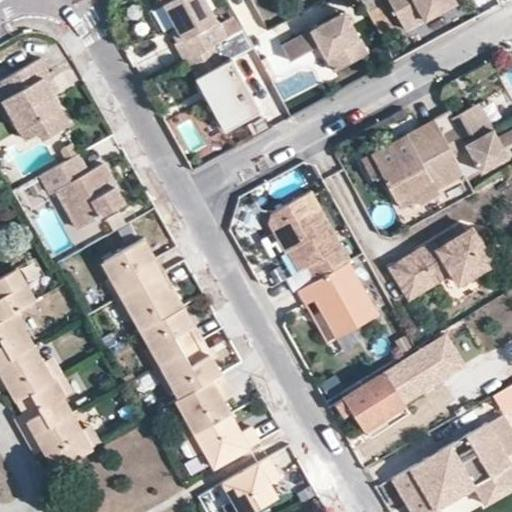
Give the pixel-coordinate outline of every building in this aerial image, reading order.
[(185,59),(211,45),(227,36),(207,0),(163,0),(177,25),(183,36),(177,39),(173,41),(183,59),(185,59)] [(392,0),(407,27),(458,0),(392,0)] [(347,10),(338,14),(344,25),(353,21),(347,10)] [(338,14),(320,24),(322,29),(315,32),(313,28),(282,44),(291,60),(323,43),(335,66),(369,48),(353,21),(344,25),(338,14)] [(320,24),(313,28),(315,32),(322,29),(320,24)] [(171,28),(177,39),(183,36),(177,25),(171,28)] [(253,47),(242,28),(227,36),(211,45),(221,64),(231,59),(253,47)] [(221,64),(211,45),(185,59),(222,129),(258,110),(231,59),(221,64)] [(39,60),(0,83),(0,85),(7,99),(4,102),(15,121),(28,143),(47,133),(51,137),(71,126),(52,94),(42,78),(47,75),(39,60)] [(57,91),(47,75),(42,78),(52,94),(57,91)] [(7,99),(0,85),(0,108),(9,124),(15,121),(4,102),(7,99)] [(494,125),(480,98),(471,103),(486,130),(494,125)] [(435,115),(455,152),(469,144),(482,168),(511,151),(511,126),(499,134),(494,125),(486,130),(471,103),(452,113),(450,107),(435,115)] [(455,152),(435,115),(417,125),(422,135),(413,140),(408,130),(361,155),(372,176),(382,170),(401,205),(419,196),(414,187),(432,177),(437,186),(456,176),(449,164),(459,159),(455,152)] [(422,135),(417,125),(408,130),(413,140),(422,135)] [(80,152),(73,157),(83,176),(91,172),(80,152)] [(73,157),(46,173),(57,192),(63,189),(84,226),(127,201),(106,163),(91,172),(83,176),(73,157)] [(465,171),(459,159),(449,164),(456,176),(465,171)] [(437,186),(432,177),(414,187),(419,196),(422,202),(440,192),(437,186)] [(351,258),(313,188),(274,209),(267,218),(285,250),(287,249),(292,246),(303,266),(309,263),(316,277),(349,259),(351,258)] [(467,227),(462,219),(390,263),(409,294),(452,268),(459,280),(494,258),(473,223),(467,227)] [(107,261),(118,278),(121,277),(130,293),(168,272),(149,238),(107,261)] [(303,266),(292,246),(287,249),(298,269),(303,266)] [(378,313),(349,259),(316,277),(297,288),(304,303),(313,298),(335,337),(378,313)] [(19,267),(16,269),(24,285),(28,282),(19,267)] [(16,269),(0,279),(0,289),(4,296),(0,298),(0,321),(21,310),(28,306),(39,300),(28,282),(24,285),(16,269)] [(168,272),(130,293),(139,308),(135,310),(145,328),(187,305),(168,272)] [(121,277),(118,278),(111,282),(120,298),(130,293),(121,277)] [(139,308),(130,293),(120,298),(129,314),(135,310),(139,308)] [(187,305),(145,328),(156,346),(159,345),(169,362),(207,340),(187,305)] [(38,324),(28,306),(21,310),(31,327),(38,324)] [(31,327),(21,310),(0,321),(0,368),(39,347),(28,329),(31,327)] [(443,327),(434,332),(437,338),(364,382),(361,377),(324,397),(327,403),(333,399),(340,412),(351,405),(363,423),(402,400),(443,376),(441,374),(453,366),(443,348),(452,342),(443,327)] [(207,340),(169,362),(178,378),(174,380),(184,396),(226,373),(207,340)] [(159,345),(156,346),(149,350),(159,367),(169,362),(159,345)] [(50,365),(39,347),(0,368),(0,382),(9,377),(14,386),(23,402),(61,380),(52,364),(50,365)] [(59,361),(52,364),(61,380),(68,376),(59,361)] [(169,362),(159,367),(168,383),(174,380),(178,378),(169,362)] [(232,384),(226,373),(184,396),(181,398),(192,417),(195,415),(202,427),(233,410),(226,397),(223,389),(232,384)] [(77,393),(68,376),(61,380),(71,396),(77,393)] [(9,377),(0,382),(0,384),(4,391),(14,386),(9,377)] [(71,396),(61,380),(23,402),(29,413),(34,420),(24,426),(33,440),(78,415),(68,398),(71,396)] [(236,392),(232,384),(223,389),(226,397),(236,392)] [(408,410),(402,400),(363,423),(369,434),(408,410)] [(240,424),(233,410),(202,427),(210,443),(208,444),(219,463),(262,439),(255,426),(246,431),(240,424)] [(511,482),(511,462),(506,450),(511,446),(511,425),(505,412),(487,422),(485,419),(438,447),(442,454),(432,459),(428,452),(392,473),(413,511),(438,511),(432,499),(428,490),(466,470),(471,479),(488,470),(498,489),(511,482)] [(34,420),(29,413),(20,418),(24,426),(34,420)] [(88,434),(78,415),(33,440),(39,452),(49,448),(61,469),(100,447),(92,432),(88,434)] [(195,415),(192,417),(186,419),(194,432),(202,427),(195,415)] [(251,418),(240,424),(246,431),(255,426),(251,418)] [(210,443),(202,427),(194,432),(202,447),(208,444),(210,443)] [(99,429),(92,432),(100,447),(107,444),(99,429)] [(432,459),(442,454),(438,447),(428,452),(432,459)] [(245,511),(280,493),(271,478),(268,472),(278,467),(270,454),(226,480),(234,496),(233,497),(240,511),(245,511)] [(281,474),(278,467),(268,472),(271,478),(281,474)] [(432,499),(471,479),(466,470),(428,490),(432,499)] [(498,489),(488,470),(471,479),(481,498),(498,489)] [(240,511),(233,497),(225,501),(230,511),(240,511)]
